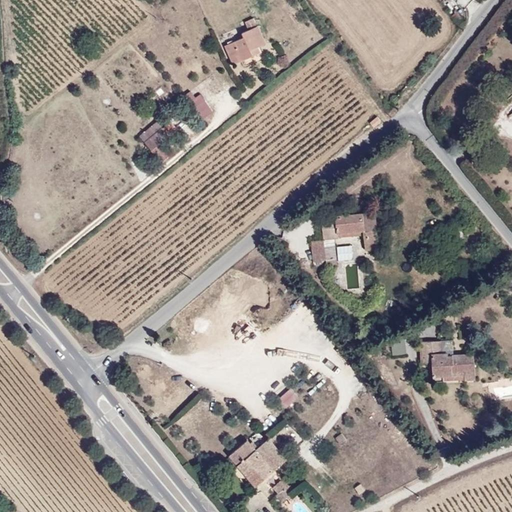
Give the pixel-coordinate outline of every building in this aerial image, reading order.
[(280,50),(260,14),(219,41),(236,70),(280,50)] [(187,96),(198,121),(212,115),(201,90),(187,96)] [(145,143),(161,131),(156,124),(140,136),(145,143)] [(157,147),(168,139),(161,131),(145,143),(141,145),(148,154),(157,147)] [(167,158),(157,147),(148,154),(158,166),(167,158)] [(371,217),(316,224),(319,247),(335,245),(334,240),(359,237),(362,257),(375,255),(371,217)] [(453,232),(447,237),(456,249),(462,244),(453,232)] [(337,245),(338,260),(353,258),(352,244),(337,245)] [(336,277),(332,245),(319,247),(305,248),(308,271),(321,269),(322,278),(336,277)] [(473,392),(471,363),(446,363),(446,360),(439,360),(438,349),(415,349),(417,373),(428,373),(430,393),(442,392),(442,387),(461,387),(461,392),(473,392)] [(292,387),(278,394),(285,406),(298,398),(292,387)] [(335,436),(340,444),(347,440),(342,432),(335,436)] [(282,466),(264,444),(255,451),(249,443),(230,458),(255,488),(282,466)] [(255,488),(237,465),(232,471),(249,492),(255,488)] [(288,501),(283,495),(286,492),(278,482),(267,492),(273,499),(271,501),(278,509),(288,501)] [(273,511),(278,509),(271,501),(264,507),(268,511),(273,511)]
